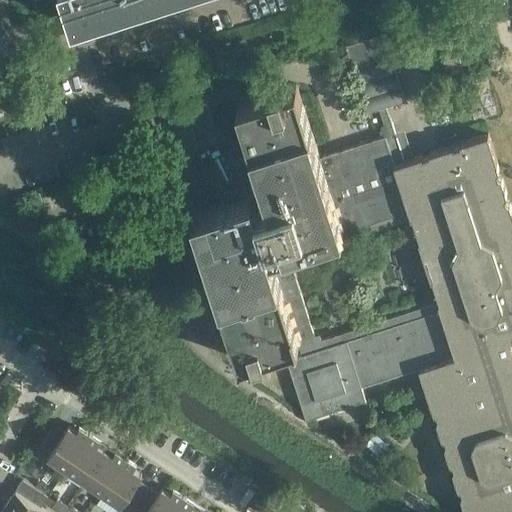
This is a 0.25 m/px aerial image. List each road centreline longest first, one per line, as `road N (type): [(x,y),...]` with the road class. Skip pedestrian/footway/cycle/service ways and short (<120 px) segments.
road 1 (unclassified): [(0,28),(43,51),(71,48),(224,0)]
road 2 (residential): [(241,511),(41,386)]
